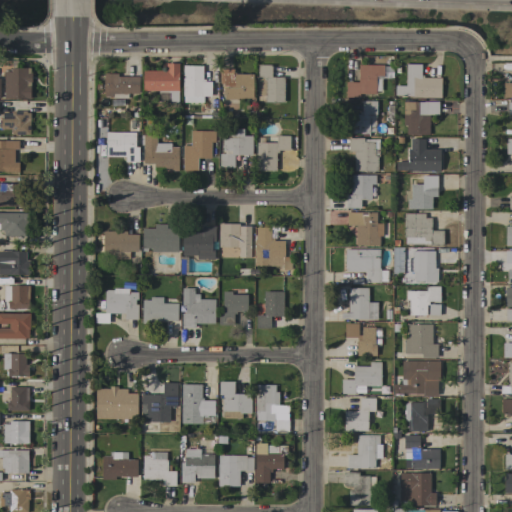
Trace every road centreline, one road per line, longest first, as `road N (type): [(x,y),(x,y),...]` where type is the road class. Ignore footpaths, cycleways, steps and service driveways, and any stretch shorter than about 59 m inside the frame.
road 1 (secondary): [(70,42),(70,511)]
road 2 (residential): [(311,511),(313,44)]
road 3 (residential): [(470,511),(473,47)]
road 4 (residential): [(70,42),(473,47)]
road 5 (residential): [(124,200),(312,204)]
road 6 (residential): [(124,354),(311,359)]
